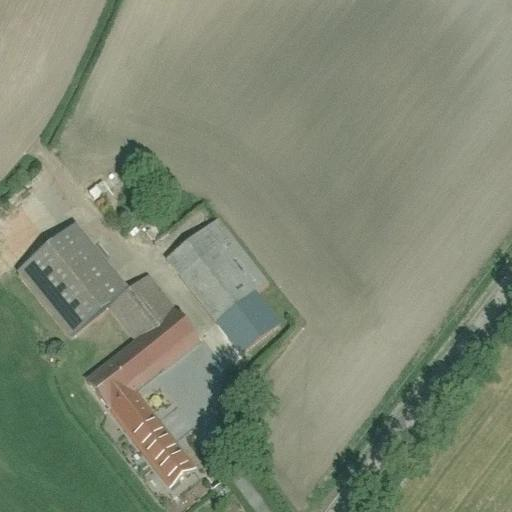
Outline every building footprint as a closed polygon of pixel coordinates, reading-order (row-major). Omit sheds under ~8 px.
[(221,222),(172,262),(245,353),(284,322),(261,294),(272,285),(221,222)] [(81,228),(21,276),(73,340),(109,311),(132,292),(81,228)] [(0,268),(0,292),(12,282),(0,268)] [(139,349),(182,314),(152,277),(132,292),(109,311),(139,349)] [(92,386),(113,412),(136,393),(202,340),(182,314),(139,349),(92,386)] [(172,485),(195,467),(136,393),(113,412),(172,485)]
